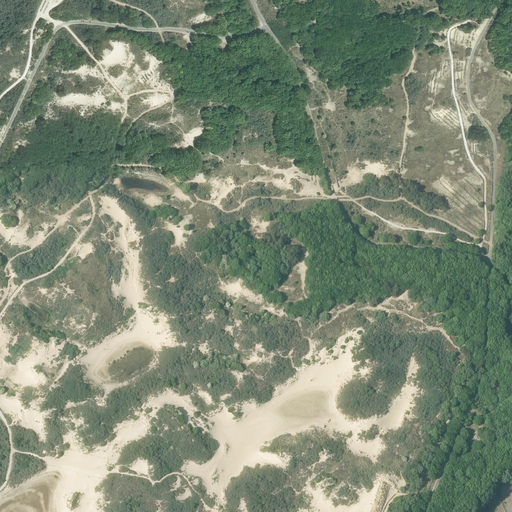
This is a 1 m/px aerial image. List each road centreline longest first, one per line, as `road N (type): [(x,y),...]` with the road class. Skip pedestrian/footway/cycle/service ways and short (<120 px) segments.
road 1 (unknown): [(511,271),(499,247),(401,198),(255,197),(229,211),(197,199),(162,167),(113,164)]
road 2 (unknown): [(0,304),(8,281),(3,266),(101,185),(124,133),(178,88),(155,22),(113,0)]
road 3 (unknown): [(457,0),(422,14),(404,74),(401,198)]
